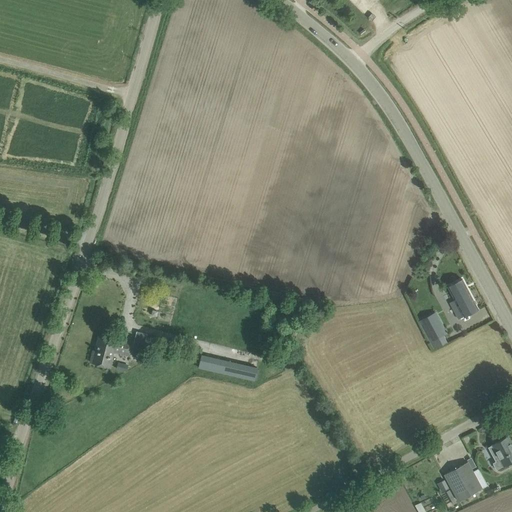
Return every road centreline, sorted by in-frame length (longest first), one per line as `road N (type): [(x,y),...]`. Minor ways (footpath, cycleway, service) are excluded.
road 1 (unclassified): [(2,511),(12,457),(156,0)]
road 2 (tertiary): [(511,328),(399,119),(368,77),(280,0)]
road 3 (unclassified): [(511,392),(299,511)]
